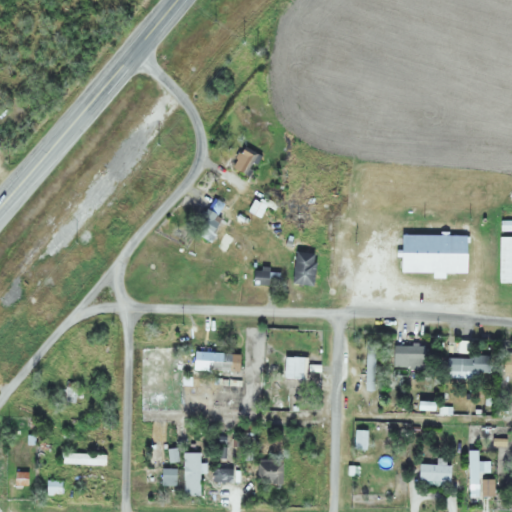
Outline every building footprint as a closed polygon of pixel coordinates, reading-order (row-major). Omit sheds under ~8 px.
[(259,156),(242,145),(229,168),(247,178),(259,156)] [(195,235),(212,241),(223,204),(207,198),(195,235)] [(246,214),(259,218),(264,203),(251,199),(246,214)] [(464,235),(396,235),(396,273),(430,273),(430,275),(464,275),(464,235)] [(511,236),(497,237),(497,283),(511,283),(511,236)] [(303,252),(293,252),(293,291),(303,291),(303,252)] [(277,271),(250,271),(250,286),(277,286),(277,271)] [(423,364),(423,345),(391,345),(391,364),(423,364)] [(373,347),(363,347),(363,391),(373,391),(373,347)] [(237,371),(237,353),(190,353),(190,371),(237,371)] [(489,372),(489,356),(459,356),(459,372),(489,372)] [(300,379),(301,357),(282,357),(281,379),(300,379)] [(511,357),(500,357),(500,373),(511,372),(511,357)] [(75,406),(80,392),(63,385),(57,399),(75,406)] [(474,451),(466,451),(466,497),(479,497),(478,462),(475,462),(474,451)] [(57,464),(103,465),(104,454),(58,453),(57,464)] [(180,453),(180,495),(196,495),(196,453),(180,453)] [(280,484),(280,460),(254,460),(254,484),(280,484)] [(449,482),(449,464),(434,464),(415,464),(415,482),(449,482)] [(173,481),(174,471),(160,469),(159,479),(173,481)] [(232,483),(232,469),(209,469),(209,483),(232,483)] [(25,488),(25,472),(11,472),(11,488),(25,488)] [(492,497),(492,479),(480,479),(480,497),(492,497)] [(61,480),(44,480),(44,495),(61,495),(61,480)]
